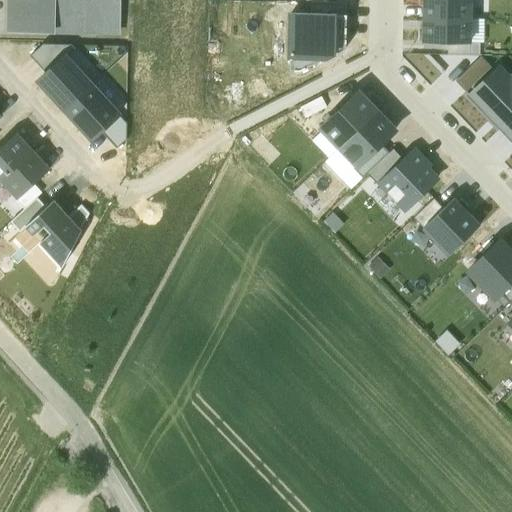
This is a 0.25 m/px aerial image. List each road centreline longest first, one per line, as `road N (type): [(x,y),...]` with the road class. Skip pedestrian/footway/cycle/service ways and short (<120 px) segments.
road 1 (residential): [(511,191),(384,53)]
road 2 (unclassified): [(0,335),(102,458)]
road 3 (residential): [(384,53),(242,125)]
road 4 (residential): [(0,68),(98,177)]
